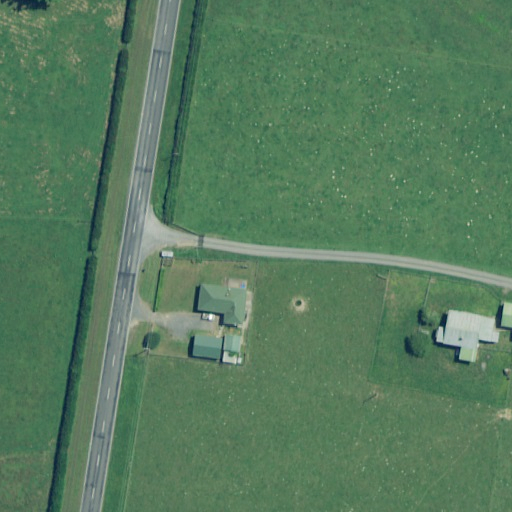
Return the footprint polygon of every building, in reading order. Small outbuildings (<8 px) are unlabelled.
[(246,290),(202,284),(198,311),(224,314),(223,325),(241,328),(246,290)] [(511,304),(506,303),(502,328),(511,329),(511,304)] [(503,322),(450,313),(448,328),(440,327),(437,344),(461,348),(459,361),(477,364),(481,342),(499,345),(503,322)] [(243,335),(227,333),(224,363),(236,364),(237,352),(242,352),(243,335)] [(223,340),(195,337),(192,357),(221,360),(223,340)]
